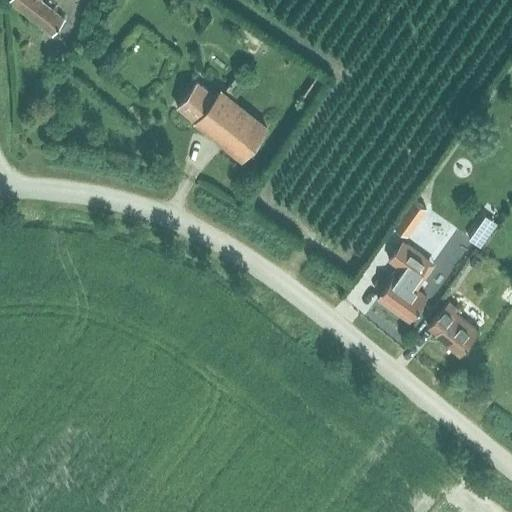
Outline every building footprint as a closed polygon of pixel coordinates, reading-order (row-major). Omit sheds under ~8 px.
[(9,0),(53,34),(66,18),(43,0),(9,0)] [(42,75),(34,88),(45,95),(53,82),(42,75)] [(235,78),(227,89),(233,94),(242,82),(235,78)] [(196,80),(176,105),(241,157),(265,128),(220,91),(215,95),(196,80)] [(413,197),(394,224),(407,233),(426,207),(413,197)] [(477,226),(469,237),(481,245),(488,234),(477,226)] [(386,258),(387,259),(397,265),(375,298),(407,320),(424,295),(413,287),(419,278),(415,275),(426,258),(399,239),(386,258)] [(475,256),(470,264),(476,268),(481,260),(475,256)] [(478,328),(453,308),(456,304),(448,297),(426,324),(435,331),(433,333),(457,352),(478,328)]
